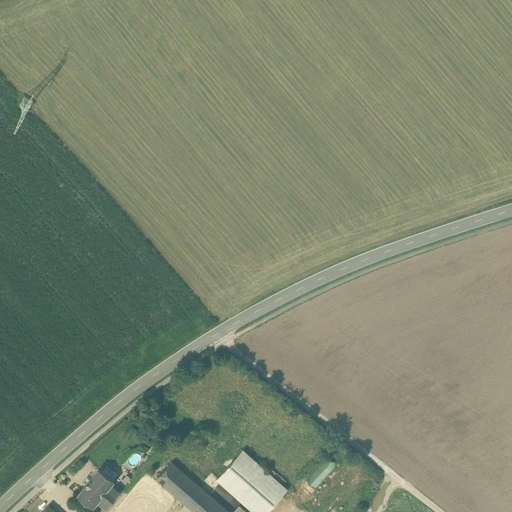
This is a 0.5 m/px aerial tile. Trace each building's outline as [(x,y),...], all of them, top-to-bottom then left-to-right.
[(267,511),(288,489),(243,449),(216,479),(253,511),(267,511)] [(308,496),(338,463),(330,456),(300,489),(308,496)] [(228,511),(172,462),(157,480),(194,511),(228,511)] [(342,466),(326,488),(334,493),(350,471),(342,466)] [(99,469),(91,479),(90,479),(85,485),(77,495),(93,507),(96,505),(113,483),(114,481),(99,469)] [(352,474),(325,508),(330,511),(336,511),(362,481),(352,474)] [(113,483),(96,505),(104,511),(105,511),(106,511),(105,511),(122,490),(113,483)]
